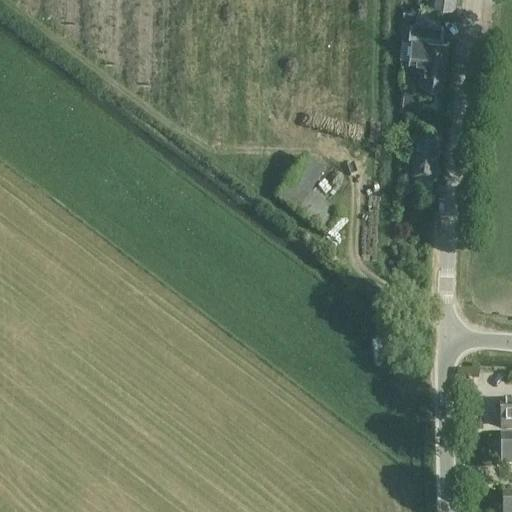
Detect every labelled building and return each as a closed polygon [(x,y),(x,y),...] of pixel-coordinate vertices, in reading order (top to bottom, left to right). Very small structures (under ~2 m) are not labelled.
[(438,27),(439,17),(417,14),(416,22),(410,22),(408,38),(410,39),(407,63),(422,65),(419,84),(444,86),(448,42),(442,42),(443,27),(438,27)] [(413,191),(432,193),(433,183),(436,183),(440,132),(438,132),(439,119),(409,117),(407,132),(416,132),(412,181),(413,181),(413,191)] [(276,200),(325,238),(340,218),(311,195),(326,177),(306,161),(276,200)] [(412,277),(413,255),(401,254),(399,276),(412,277)] [(511,402),(500,403),(500,428),(511,427),(511,402)] [(511,438),(500,439),(501,466),(511,465),(511,438)] [(511,511),(511,495),(502,495),(502,511),(511,511)]
